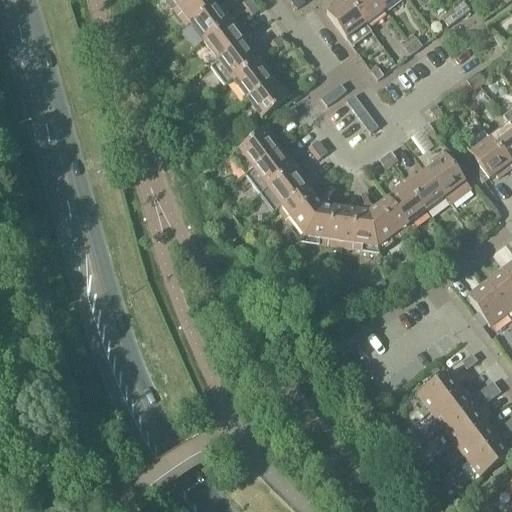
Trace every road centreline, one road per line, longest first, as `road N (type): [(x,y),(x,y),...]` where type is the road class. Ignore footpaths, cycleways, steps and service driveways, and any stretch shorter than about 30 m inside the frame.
road 1 (secondary): [(221,511),(191,476),(124,341),(29,0)]
road 2 (secondary): [(0,12),(123,410),(187,511)]
road 3 (residential): [(511,378),(429,285),(511,229),(502,217),(511,211)]
road 4 (residential): [(390,118),(401,133),(363,163),(351,163),(305,103),(337,79)]
